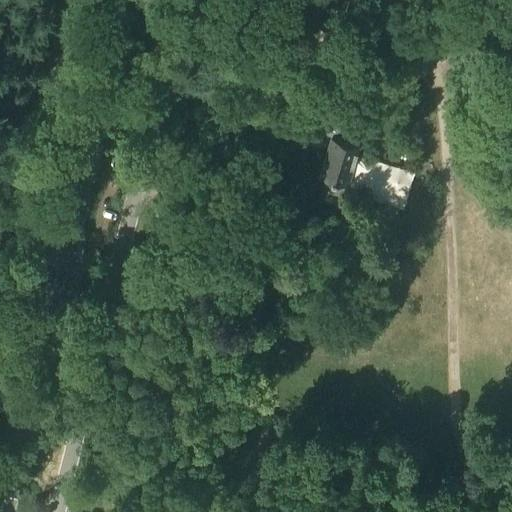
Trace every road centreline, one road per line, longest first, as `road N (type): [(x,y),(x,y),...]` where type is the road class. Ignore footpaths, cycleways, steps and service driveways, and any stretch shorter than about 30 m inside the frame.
road 1 (unclassified): [(59,511),(192,0)]
road 2 (primary): [(0,504),(119,0)]
